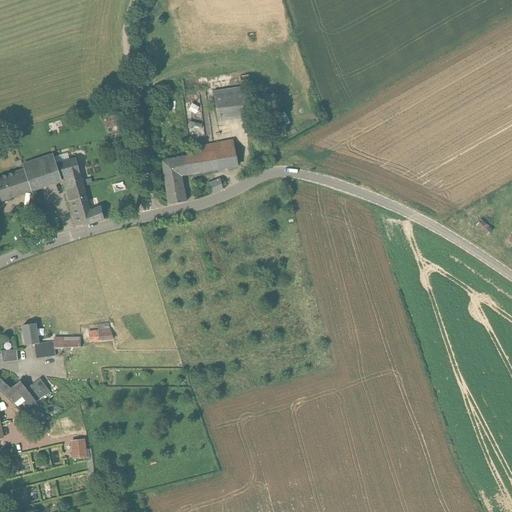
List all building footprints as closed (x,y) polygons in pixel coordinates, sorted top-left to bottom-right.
[(245,85),(215,89),(219,120),(249,116),(245,85)] [(196,154),(185,156),(189,175),(238,166),(237,160),(235,148),(233,140),(195,147),(196,150),(196,154)] [(124,149),(122,142),(115,144),(116,151),(124,149)] [(76,160),(56,165),(53,156),(22,166),(24,171),(30,191),(61,181),(61,179),(63,178),(67,191),(83,187),(76,160)] [(162,161),(165,180),(169,206),(186,202),(181,176),(189,175),(185,156),(182,157),(162,161)] [(0,197),(1,201),(30,191),(24,171),(0,178),(0,197)] [(208,186),(210,195),(223,189),(220,180),(208,186)] [(89,211),(85,196),(83,187),(67,191),(70,203),(77,227),(92,223),(104,219),(101,211),(100,207),(89,211)] [(481,220),(476,225),(487,236),(492,231),(481,220)] [(54,342),(38,344),(35,324),(22,326),(25,346),(34,345),(36,359),(55,356),(54,350),(64,350),(63,348),(81,348),(80,337),(54,338),(54,342)] [(88,331),(89,342),(99,342),(99,341),(113,340),(110,329),(109,329),(99,330),(88,331)] [(18,361),(17,350),(1,352),(2,362),(3,363),(18,361)] [(23,396),(14,386),(11,389),(0,379),(0,392),(13,405),(14,404),(22,397),(23,396)] [(30,407),(50,392),(40,379),(26,389),(20,381),(14,386),(23,396),(22,397),(30,407)] [(0,397),(12,408),(24,420),(27,416),(16,406),(14,404),(13,405),(0,392),(0,397)] [(87,461),(86,457),(87,457),(85,439),(70,441),(72,459),(82,458),(82,461),(87,461)]
